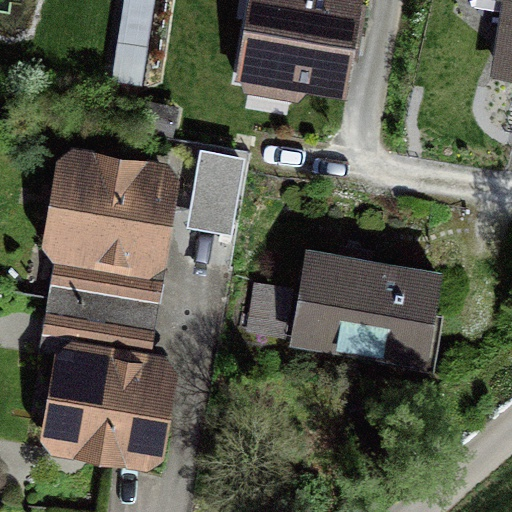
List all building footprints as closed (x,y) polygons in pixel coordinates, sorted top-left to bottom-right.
[(357,0),(265,0),(253,69),(342,84),(357,0)] [(511,0),(502,0),(511,1),(511,55),(508,78),(511,78),(511,0)] [(179,182),(84,165),(58,316),(80,318),(153,332),(179,182)] [(309,294),(268,288),(260,337),(429,366),(444,277),(315,256),(309,294)] [(153,332),(80,318),(55,448),(167,469),(192,340),(153,332)]
